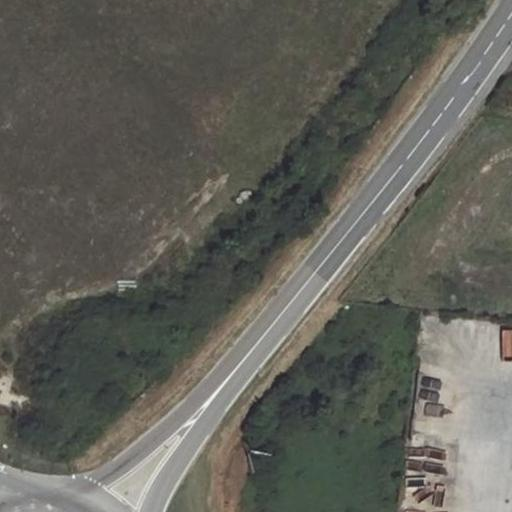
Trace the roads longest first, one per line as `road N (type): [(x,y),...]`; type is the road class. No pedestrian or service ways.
road 1 (unclassified): [(361,215),(178,420),(104,477),(54,499)]
road 2 (unclassified): [(155,511),(191,437),(361,215)]
road 3 (unclassified): [(511,10),(361,215)]
